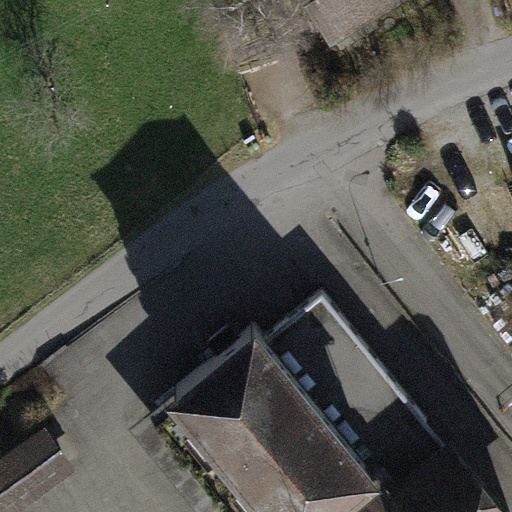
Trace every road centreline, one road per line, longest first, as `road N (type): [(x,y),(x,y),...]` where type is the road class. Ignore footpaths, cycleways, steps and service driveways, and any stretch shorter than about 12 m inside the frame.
road 1 (residential): [(318,148),(221,204),(0,364)]
road 2 (residential): [(318,148),(511,390)]
road 3 (residential): [(511,63),(318,148)]
